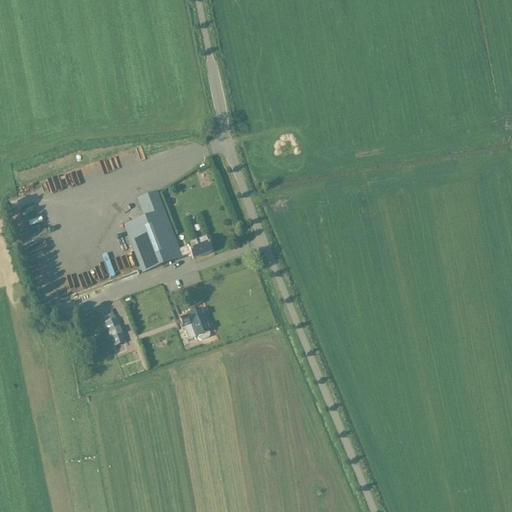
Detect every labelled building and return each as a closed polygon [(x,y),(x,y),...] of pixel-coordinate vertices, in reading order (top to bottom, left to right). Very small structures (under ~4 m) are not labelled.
[(91,183),(138,166),(133,153),(86,169),(91,183)] [(19,185),(30,187),(33,175),(22,172),(19,185)] [(130,279),(182,259),(182,258),(191,254),(193,260),(212,253),(207,240),(179,251),(157,193),(118,208),(125,227),(112,232),(130,279)] [(32,211),(25,212),(25,206),(16,207),(20,232),(34,230),(32,211)] [(79,225),(54,233),(61,254),(52,257),(56,269),(54,269),(57,280),(87,271),(82,252),(89,250),(87,243),(90,242),(86,229),(80,231),(79,225)] [(83,277),(87,286),(110,276),(106,267),(83,277)] [(209,333),(210,332),(202,310),(179,319),(183,329),(191,326),(196,338),(197,338),(198,340),(199,341),(200,341),(201,341),(208,338),(209,338),(209,337),(209,336),(210,335),(209,333)] [(114,347),(124,343),(115,321),(105,324),(114,347)]
